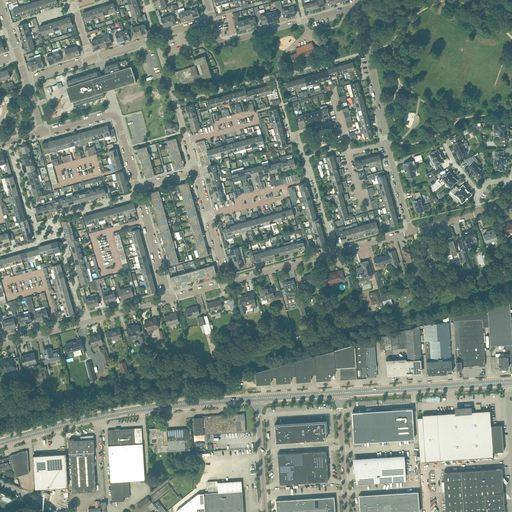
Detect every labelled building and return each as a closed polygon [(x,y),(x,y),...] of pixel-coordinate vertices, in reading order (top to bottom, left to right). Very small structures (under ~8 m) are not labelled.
[(45,7),(43,0),(39,0),(37,1),(39,9),(45,7)] [(285,8),(282,8),(279,0),(277,1),(280,13),(283,12),(284,17),(290,16),(287,4),(284,5),(285,8)] [(287,3),(287,4),(290,16),(296,14),(293,4),(296,3),(294,0),(291,0),(292,2),(287,3)] [(309,0),(310,2),(312,7),(312,8),(315,8),(315,9),(318,8),(318,7),(316,0),(309,0)] [(39,9),(37,1),(31,3),(33,11),(39,9)] [(139,7),(137,1),(128,4),(130,10),(137,8),(139,7)] [(274,2),(276,9),(270,10),(273,20),(279,19),(278,14),(280,13),(277,1),(274,2)] [(306,10),(309,9),(309,10),(312,9),(312,8),(312,7),(310,2),(304,4),(306,10)] [(33,11),(31,3),(25,5),(27,13),(33,11)] [(116,11),(113,3),(107,5),(109,13),(116,11)] [(193,5),(189,6),(190,9),(193,18),(199,16),(197,11),(199,10),(197,3),(193,5)] [(21,6),(19,6),(21,15),(27,13),(25,5),(21,6)] [(109,13),(107,5),(101,7),(103,15),(109,13)] [(21,15),(19,6),(13,8),(15,17),(21,15)] [(261,22),(262,22),(262,23),(268,22),(265,12),(265,11),(259,13),(258,6),(255,7),(256,14),(259,13),(261,21),(261,22)] [(103,15),(101,7),(95,9),(97,17),(103,15)] [(139,7),(137,8),(130,10),(132,16),(141,13),(139,7)] [(252,8),(253,13),(250,13),(251,17),(248,18),(251,27),(256,25),(256,24),(257,24),(256,23),(254,14),(256,14),(255,7),(252,8)] [(97,17),(95,9),(89,10),(91,19),(97,17)] [(179,13),(177,9),(175,10),(175,12),(177,18),(180,17),(181,21),(187,19),(185,11),(179,13)] [(193,18),(190,9),(185,11),(187,19),(193,18)] [(89,10),(83,12),(85,21),(91,19),(89,10)] [(273,20),(270,10),(265,12),(268,22),(273,20)] [(172,13),(173,15),(167,16),(170,25),(176,23),(174,19),(177,18),(175,12),(172,13)] [(236,26),(238,25),(240,30),(245,28),(243,19),(239,20),(238,17),(239,17),(238,12),(237,12),(232,13),(236,26)] [(164,27),(170,25),(167,16),(161,18),(162,22),(164,27)] [(72,24),(70,17),(64,18),(66,27),(70,26),(72,32),(70,33),(71,36),(77,34),(74,23),(72,24)] [(66,27),(64,18),(58,20),(60,29),(66,27)] [(60,29),(58,20),(52,22),(54,31),(60,29)] [(54,31),(52,22),(46,24),(48,33),(54,31)] [(20,32),(28,29),(26,23),(18,26),(20,32)] [(46,24),(39,26),(42,34),(48,33),(46,24)] [(144,24),(140,25),(139,25),(141,34),(147,32),(144,24)] [(133,27),(132,26),(129,27),(131,32),(131,33),(134,32),(135,36),(141,34),(139,25),(133,27)] [(124,30),(121,31),(123,39),(124,40),(130,38),(129,37),(132,36),(131,33),(131,32),(129,27),(126,28),(127,29),(124,30)] [(123,39),(121,31),(118,32),(117,29),(116,28),(111,30),(112,32),(113,38),(114,40),(117,39),(118,42),(124,40),(123,39)] [(30,35),(28,29),(20,32),(22,38),(30,35)] [(113,38),(111,30),(108,31),(109,35),(103,37),(106,45),(112,43),(111,39),(113,38)] [(32,41),(30,35),(22,38),(24,44),(32,41)] [(106,45),(103,37),(97,39),(100,47),(106,45)] [(82,47),(79,38),(75,39),(77,45),(71,47),(74,56),(80,54),(78,48),(82,47)] [(97,39),(96,39),(92,40),(94,49),(100,47),(97,39)] [(24,44),(26,50),(34,47),(32,41),(24,44)] [(312,42),(295,49),(297,52),(290,55),(294,63),(317,54),(312,42)] [(58,50),(59,51),(53,53),(56,61),(62,59),(60,55),(63,55),(61,49),(60,46),(58,47),(58,50)] [(71,47),(65,49),(64,48),(61,49),(63,55),(66,54),(67,58),(74,56),(71,47)] [(53,53),(47,55),(46,54),(43,54),(46,62),(49,61),(49,63),(56,61),(53,53)] [(40,55),(41,57),(35,59),(38,67),(44,65),(43,63),(46,62),(43,54),(40,55)] [(197,73),(200,80),(211,76),(209,71),(211,70),(209,70),(204,55),(193,59),(195,66),(197,73)] [(35,59),(33,59),(29,61),(31,69),(38,67),(35,59)] [(172,66),(179,88),(189,85),(188,81),(199,77),(197,73),(195,66),(193,59),(172,66)] [(129,67),(126,60),(103,67),(106,75),(103,76),(103,75),(100,76),(100,77),(99,77),(97,71),(96,70),(91,71),(91,73),(86,74),(86,73),(85,73),(86,73),(77,76),(77,77),(72,79),(71,77),(71,78),(66,79),(67,81),(69,89),(75,87),(75,89),(71,90),(72,95),(77,93),(77,95),(72,97),(74,105),(105,96),(103,90),(108,88),(108,90),(111,89),(111,88),(113,87),(135,80),(135,81),(136,81),(131,65),(130,65),(131,67),(129,67)] [(354,69),(352,62),(346,63),(349,71),(354,69)] [(349,71),(346,63),(340,65),(342,73),(349,71)] [(342,73),(340,65),(334,67),(336,74),(342,73)] [(334,67),(328,68),(328,70),(330,76),(336,74),(334,67)] [(11,77),(7,69),(1,71),(5,79),(11,77)] [(330,76),(328,70),(322,72),(325,80),(331,78),(330,76)] [(325,80),(322,72),(316,74),(319,81),(325,80)] [(319,81),(316,74),(310,75),(313,83),(319,81)] [(313,83),(310,75),(304,77),(306,85),(313,83)] [(306,85),(304,77),(298,79),(300,86),(306,85)] [(300,86),(298,79),(292,80),(294,88),(300,86)] [(294,88),(292,80),(286,82),(289,93),(295,91),(294,88)] [(358,82),(357,82),(350,84),(352,90),(360,88),(358,82)] [(272,92),(270,84),(264,86),(266,94),(272,92)] [(266,94),(264,86),(258,88),(260,96),(266,94)] [(260,96),(258,88),(251,90),(254,97),(260,96)] [(361,94),(360,88),(352,90),(353,96),(361,94)] [(246,91),(245,89),(239,91),(241,99),(247,97),(246,93),(245,91),(246,91)] [(245,91),(246,93),(247,97),(247,99),(254,97),(251,90),(246,91),(245,91)] [(241,99),(239,91),(233,93),(235,100),(241,99)] [(235,100),(233,93),(227,94),(229,102),(235,100)] [(229,102),(227,94),(221,96),(223,104),(229,102)] [(361,94),(353,96),(351,97),(352,103),(355,102),(363,100),(361,94)] [(223,104),(221,96),(214,98),(217,105),(223,104)] [(217,105),(214,98),(208,99),(210,104),(210,107),(217,105)] [(365,106),(363,100),(355,102),(357,108),(365,106)] [(187,112),(195,110),(193,104),(185,106),(187,112)] [(320,107),(321,110),(323,117),(329,116),(326,105),(320,107)] [(366,112),(365,106),(357,108),(358,114),(366,112)] [(266,112),(267,116),(267,117),(270,116),(278,114),(276,108),(268,110),(269,111),(266,112)] [(196,116),(195,110),(187,112),(189,118),(196,116)] [(323,117),(321,110),(315,111),(317,119),(323,117)] [(317,119),(315,111),(309,113),(311,121),(317,119)] [(368,118),(366,112),(358,114),(360,120),(368,118)] [(311,121),(309,113),(303,115),(305,122),(311,121)] [(280,120),(278,114),(270,116),(272,122),(280,120)] [(305,122),(303,115),(296,116),(299,124),(305,122)] [(198,122),(196,116),(189,118),(190,124),(198,122)] [(360,120),(357,121),(359,127),(370,124),(368,118),(360,120)] [(281,126),(280,120),(272,122),(274,128),(281,126)] [(190,124),(192,130),(200,128),(198,122),(190,124)] [(172,123),(168,124),(166,126),(165,127),(167,135),(175,132),(178,127),(177,123),(174,124),(172,123)] [(370,124),(359,127),(360,133),(363,132),(371,130),(370,124)] [(477,124),(467,129),(469,133),(478,128),(477,126),(477,124)] [(508,131),(508,129),(507,124),(498,125),(498,127),(494,127),(494,132),(499,131),(499,140),(504,140),(504,139),(505,139),(508,139),(508,134),(508,133),(508,131)] [(109,130),(107,125),(101,127),(104,137),(106,137),(105,136),(110,135),(110,137),(115,136),(113,129),(109,130)] [(283,132),(281,126),(274,128),(275,135),(283,132)] [(104,137),(101,127),(96,128),(98,139),(104,137)] [(98,139),(96,128),(90,130),(93,140),(98,139)] [(90,130),(84,132),(87,142),(93,140),(90,130)] [(363,132),(364,134),(365,139),(373,137),(371,130),(363,132)] [(251,132),(252,137),(249,138),(251,146),(257,145),(254,131),(251,132)] [(258,136),(257,131),(254,131),(257,145),(264,143),(261,135),(258,136)] [(87,142),(84,132),(78,133),(81,144),(87,142)] [(285,138),(283,132),(275,135),(277,141),(284,139),(285,138)] [(81,144),(78,133),(72,135),(75,145),(81,144)] [(246,139),(245,134),(242,135),(245,148),(251,146),(249,138),(246,139)] [(459,157),(467,153),(462,142),(464,141),(461,134),(455,137),(457,142),(453,144),(459,157)] [(75,145),(72,135),(66,137),(69,147),(75,145)] [(239,136),(240,141),(237,142),(239,150),(245,148),(242,135),(239,136)] [(69,147),(66,137),(60,138),(63,149),(69,147)] [(234,142),(232,137),(230,138),(233,151),(239,150),(237,142),(234,142)] [(63,149),(60,138),(54,140),(57,150),(63,149)] [(168,148),(170,155),(180,152),(179,149),(180,149),(178,141),(177,141),(176,138),(166,140),(168,148)] [(227,139),(228,144),(225,145),(227,153),(233,151),(230,138),(227,139)] [(285,138),(284,139),(277,141),(279,147),(286,145),(285,138)] [(57,150),(54,140),(48,141),(51,152),(57,150)] [(211,164),(209,158),(208,156),(206,148),(205,145),(204,140),(195,142),(202,167),(211,164)] [(51,152),(48,141),(42,143),(45,154),(51,152)] [(215,142),(216,147),(213,148),(215,156),(221,155),(217,141),(215,142)] [(222,146),(220,141),(217,141),(221,155),(227,153),(225,145),(222,146)] [(157,150),(156,148),(159,147),(158,143),(151,145),(152,151),(157,150)] [(30,151),(28,144),(20,146),(22,153),(30,151)] [(206,148),(208,156),(209,158),(215,156),(213,148),(210,149),(208,144),(205,145),(206,148)] [(140,160),(141,163),(150,160),(146,146),(137,149),(138,152),(137,152),(139,160),(140,160)] [(115,149),(114,149),(109,151),(110,157),(118,155),(116,148),(115,149)] [(431,172),(426,174),(428,179),(433,176),(435,175),(443,171),(440,166),(440,167),(439,164),(444,161),(443,161),(444,160),(440,153),(439,153),(438,150),(434,151),(431,152),(432,153),(430,154),(436,165),(437,168),(435,169),(431,172)] [(32,157),(30,151),(22,153),(24,159),(32,157)] [(504,151),(494,151),(494,156),(498,157),(495,169),(499,170),(501,170),(504,171),(505,165),(506,165),(506,162),(507,157),(504,156),(504,151)] [(180,152),(170,155),(173,162),(173,165),(175,170),(184,167),(183,163),(184,163),(182,156),(181,156),(180,152)] [(242,159),(243,162),(255,159),(253,152),(247,154),(248,157),(242,159)] [(292,154),(289,155),(286,155),(287,160),(289,168),(295,166),(293,158),(292,154)] [(334,158),(333,154),(325,157),(327,163),(340,159),(339,156),(334,158)] [(381,162),(379,154),(373,156),(375,164),(381,162)] [(120,161),(118,155),(110,157),(112,163),(120,161)] [(375,164),(373,156),(367,158),(369,165),(375,164)] [(34,163),(32,157),(24,159),(26,165),(34,163)] [(369,165),(367,158),(361,159),(363,167),(369,165)] [(54,159),(51,160),(52,164),(47,165),(48,167),(53,166),(56,165),(54,159)] [(341,162),(340,159),(327,163),(329,169),(336,167),(335,163),(341,162)] [(361,159),(354,161),(357,169),(363,167),(361,159)] [(150,160),(141,163),(142,167),(141,167),(143,174),(144,174),(145,178),(146,178),(154,175),(150,160)] [(289,168),(287,160),(281,162),(283,169),(289,168)] [(112,163),(112,165),(114,169),(122,167),(120,161),(112,163)] [(405,172),(407,178),(416,176),(415,175),(414,171),(417,171),(415,165),(414,161),(412,161),(403,164),(404,169),(404,170),(405,170),(405,172)] [(471,169),(470,170),(471,172),(471,171),(477,179),(479,177),(480,178),(483,175),(482,174),(485,172),(482,169),(481,170),(477,165),(478,165),(475,161),(468,167),(471,169)] [(283,169),(281,162),(275,163),(277,171),(283,169)] [(35,169),(34,163),(26,165),(27,171),(35,169)] [(268,163),(262,165),(264,172),(270,171),(269,165),(268,163)] [(269,165),(270,171),(271,173),(277,171),(275,163),(269,165)] [(209,173),(217,171),(215,164),(207,167),(209,173)] [(264,172),(262,165),(256,166),(258,174),(264,172)] [(258,174),(256,166),(250,168),(252,176),(255,175),(256,176),(255,178),(256,182),(258,182),(258,183),(260,182),(258,174)] [(337,170),(336,167),(329,169),(330,175),(343,171),(342,168),(337,170)] [(38,168),(35,169),(27,171),(29,177),(37,175),(40,174),(38,168)] [(252,176),(250,168),(244,170),(246,178),(252,176)] [(238,171),(237,169),(231,171),(234,181),(240,179),(238,171)] [(246,178),(244,170),(238,171),(240,179),(246,178)] [(124,177),(123,171),(115,173),(116,179),(116,180),(124,177)] [(218,177),(217,171),(209,173),(210,179),(218,177)] [(344,174),(343,171),(330,175),(332,181),(340,179),(339,176),(344,174)] [(445,173),(440,177),(449,188),(457,180),(449,171),(446,174),(445,173)] [(386,181),(385,174),(377,177),(378,183),(386,181)] [(13,175),(12,176),(9,177),(5,178),(7,184),(15,182),(13,175)] [(39,181),(37,175),(29,177),(31,184),(39,181)] [(433,176),(428,179),(429,185),(429,184),(431,183),(430,182),(433,179),(434,180),(436,178),(435,175),(433,176)] [(124,177),(116,180),(116,179),(114,180),(115,186),(118,186),(126,184),(124,177)] [(220,183),(218,177),(210,179),(212,185),(220,183)] [(341,182),(340,179),(332,181),(334,187),(347,183),(346,181),(341,182)] [(41,188),(39,181),(31,184),(32,190),(41,188)] [(388,187),(386,181),(378,183),(380,189),(388,187)] [(16,188),(15,182),(7,184),(8,190),(16,188)] [(183,199),(192,197),(191,193),(192,193),(190,185),(189,186),(188,182),(176,185),(177,189),(178,189),(180,196),(182,196),(183,199)] [(308,188),(306,182),(298,184),(300,190),(308,188)] [(222,189),(220,183),(212,185),(214,191),(222,189)] [(347,186),(347,183),(334,187),(335,193),(340,192),(341,192),(343,191),(342,188),(347,186)] [(114,187),(109,188),(109,191),(115,190),(119,189),(120,192),(128,190),(126,184),(118,186),(115,186),(114,187)] [(462,202),(470,194),(463,185),(458,189),(455,186),(448,192),(454,198),(456,196),(462,202)] [(106,194),(104,187),(97,189),(99,196),(106,194)] [(388,187),(380,189),(377,190),(379,196),(382,195),(390,193),(388,187)] [(18,194),(16,188),(8,190),(10,197),(18,194)] [(41,188),(32,190),(34,196),(42,194),(41,188)] [(310,194),(308,188),(300,190),(302,196),(310,194)] [(99,196),(97,189),(91,191),(93,198),(99,196)] [(223,195),(222,189),(214,191),(216,197),(223,195)] [(152,204),(153,207),(163,205),(159,190),(149,193),(150,196),(149,197),(152,204)] [(93,198),(91,191),(85,192),(87,200),(93,198)] [(414,206),(415,205),(415,207),(415,208),(416,212),(430,209),(429,204),(422,206),(419,195),(420,195),(419,191),(413,193),(414,193),(416,200),(413,201),(414,206)] [(341,192),(340,192),(335,193),(333,193),(335,200),(348,196),(347,193),(342,195),(341,192)] [(73,196),(72,193),(66,194),(66,197),(68,205),(75,203),(73,196)] [(391,199),(390,193),(382,195),(383,201),(391,199)] [(20,200),(18,194),(10,197),(12,203),(20,200)] [(81,201),(79,194),(73,196),(75,203),(81,201)] [(310,194),(302,196),(299,197),(301,203),(304,203),(311,200),(310,194)] [(216,197),(217,203),(225,201),(223,195),(216,197)] [(349,199),(348,196),(335,200),(337,206),(344,204),(345,204),(344,200),(349,199)] [(68,205),(66,197),(60,199),(62,205),(62,206),(68,205)] [(193,200),(192,197),(183,199),(187,214),(196,211),(195,207),(196,207),(194,200),(193,200)] [(62,206),(62,205),(60,199),(54,201),(56,208),(62,206)] [(393,205),(391,199),(383,201),(385,207),(393,205)] [(22,207),(20,200),(12,203),(13,209),(22,207)] [(313,206),(311,200),(304,203),(305,209),(313,206)] [(54,201),(54,202),(48,204),(51,212),(57,210),(56,208),(54,201)] [(136,210),(133,202),(127,204),(129,212),(136,210)] [(287,204),(289,209),(286,210),(288,218),(294,216),(292,208),(290,203),(287,204)] [(51,212),(48,204),(42,206),(44,214),(51,212)] [(129,212),(127,204),(121,206),(123,214),(129,212)] [(345,204),(344,204),(337,206),(338,212),(351,208),(351,205),(345,207),(345,204)] [(163,205),(153,207),(154,211),(153,211),(155,216),(156,218),(157,222),(167,219),(163,205)] [(395,211),(393,205),(385,207),(387,213),(395,211)] [(42,206),(41,206),(36,207),(38,215),(44,214),(42,206)] [(123,214),(121,206),(115,207),(117,215),(123,214)] [(282,211),(281,206),(278,207),(282,220),(288,218),(286,210),(282,211)] [(313,206),(305,209),(303,209),(304,215),(307,215),(314,213),(315,213),(315,212),(316,212),(315,209),(314,209),(313,206)] [(23,213),(22,207),(13,209),(15,215),(22,213),(23,213)] [(117,215),(115,207),(108,209),(111,217),(117,215)] [(275,207),(277,213),(274,213),(276,221),(282,220),(278,207),(275,207)] [(340,218),(348,216),(347,213),(352,211),(351,208),(338,212),(340,218)] [(111,217),(108,209),(102,211),(105,219),(111,217)] [(270,214),(269,209),(266,210),(270,223),(276,221),(274,213),(270,214)] [(263,211),(265,216),(261,217),(264,225),(270,223),(266,210),(263,211)] [(105,219),(102,211),(96,213),(98,221),(105,219)] [(197,215),(196,211),(187,214),(191,228),(200,225),(199,222),(200,222),(198,214),(197,215)] [(395,211),(387,213),(384,214),(385,220),(388,219),(396,217),(395,211)] [(258,218),(257,212),(254,213),(257,226),(264,225),(261,217),(258,218)] [(23,213),(22,213),(15,215),(17,222),(19,221),(25,219),(23,213)] [(98,221),(96,213),(90,214),(92,222),(93,226),(96,225),(95,221),(98,221)] [(251,214),(252,219),(249,220),(251,228),(257,226),(254,213),(251,214)] [(315,213),(314,213),(307,215),(309,221),(311,220),(316,218),(315,213)] [(90,214),(84,216),(86,224),(92,222),(90,214)] [(246,221),(245,216),(242,217),(245,230),(251,228),(249,220),(246,221)] [(239,217),(240,223),(237,224),(239,231),(245,230),(242,217),(239,217)] [(396,217),(388,219),(390,225),(398,223),(396,217)] [(29,225),(27,218),(25,219),(19,221),(21,227),(29,225)] [(160,233),(161,236),(171,234),(169,226),(172,225),(170,218),(167,219),(157,222),(158,225),(157,225),(160,233)] [(317,218),(316,218),(311,220),(312,226),(320,224),(318,218),(317,218)] [(72,226),(71,224),(70,219),(62,221),(64,228),(72,226)] [(234,224),(232,219),(230,220),(233,233),(239,231),(237,224),(234,224)] [(484,224),(481,224),(482,229),(495,226),(494,221),(489,222),(488,219),(483,221),(484,224)] [(228,226),(225,227),(227,235),(233,233),(230,220),(227,221),(228,226)] [(378,229),(376,221),(370,223),(372,231),(378,229)] [(511,222),(508,224),(508,223),(503,224),(506,232),(511,231),(511,232),(511,231),(511,222)] [(372,231),(370,223),(364,224),(366,232),(372,231)] [(322,230),(320,224),(312,226),(314,232),(322,230)] [(366,232),(364,224),(358,226),(360,234),(366,232)] [(30,231),(29,225),(21,227),(22,233),(30,231)] [(194,242),(195,243),(204,240),(203,236),(204,236),(202,229),(201,229),(200,225),(191,228),(194,242)] [(73,232),(72,226),(64,228),(65,234),(73,232)] [(133,226),(127,228),(128,232),(131,231),(133,237),(141,235),(139,228),(134,230),(133,226)] [(360,234),(358,226),(352,228),(354,236),(360,234)] [(354,236),(352,228),(345,229),(348,237),(354,236)] [(460,249),(461,252),(462,251),(467,250),(466,246),(467,246),(467,247),(473,245),(472,244),(478,242),(477,239),(475,232),(473,228),(469,229),(470,231),(461,233),(462,238),(457,240),(460,249)] [(487,233),(484,234),(485,238),(486,243),(497,240),(497,238),(496,233),(494,234),(493,228),(492,229),(493,229),(486,231),(486,230),(487,233)] [(348,237),(345,229),(339,231),(341,239),(348,237)] [(323,236),(322,230),(314,232),(316,238),(323,236)] [(22,233),(23,235),(24,240),(32,237),(30,231),(22,233)] [(73,232),(65,234),(67,240),(69,240),(75,238),(73,232)] [(10,241),(8,233),(1,234),(3,242),(10,241)] [(171,234),(161,236),(162,240),(162,243),(163,245),(164,247),(165,251),(175,248),(171,234)] [(142,241),(141,235),(133,237),(134,244),(142,241)] [(316,238),(316,240),(317,245),(325,242),(323,236),(316,238)] [(77,238),(75,238),(69,240),(71,246),(79,244),(77,238)] [(204,240),(195,243),(199,257),(208,254),(207,251),(208,250),(206,243),(205,243),(204,240)] [(305,248),(303,240),(297,242),(299,250),(305,248)] [(453,240),(448,242),(449,245),(442,247),(443,252),(445,256),(452,254),(452,256),(457,254),(454,245),(453,240)] [(60,252),(57,241),(51,243),(54,253),(60,252)] [(144,247),(142,241),(134,244),(136,250),(144,247)] [(284,243),(285,245),(287,253),(293,251),(291,243),(290,244),(290,241),(284,243)] [(299,250),(297,242),(291,243),(293,251),(299,250)] [(54,253),(51,243),(45,245),(47,253),(48,255),(54,253)] [(80,250),(79,244),(71,246),(73,252),(80,250)] [(45,245),(38,246),(39,248),(41,254),(47,253),(45,245)] [(285,245),(279,247),(281,255),(287,253),(285,245)] [(429,253),(423,255),(423,254),(425,259),(426,263),(438,259),(435,251),(433,246),(427,248),(429,253)] [(146,254),(144,247),(136,250),(138,256),(146,254)] [(239,253),(238,247),(230,249),(232,255),(239,253)] [(281,255),(279,247),(273,248),(274,254),(275,256),(281,255)] [(406,254),(407,259),(410,260),(415,259),(412,248),(408,249),(408,247),(402,249),(404,255),(406,254)] [(41,254),(39,248),(33,250),(35,258),(36,261),(39,260),(38,257),(41,256),(41,254)] [(175,248),(165,251),(166,254),(166,257),(167,259),(167,262),(168,261),(169,265),(179,262),(175,248)] [(275,256),(274,254),(273,248),(266,250),(269,258),(275,256)] [(35,258),(33,250),(26,252),(28,260),(35,258)] [(82,256),(80,250),(73,252),(74,259),(82,256)] [(258,253),(257,250),(253,251),(256,262),(263,260),(260,252),(258,253)] [(263,260),(269,258),(266,250),(260,252),(263,260)] [(398,263),(395,251),(388,253),(389,254),(391,261),(392,265),(394,265),(398,263)] [(28,260),(26,252),(20,253),(22,261),(28,260)] [(22,261),(20,253),(14,255),(16,263),(22,261)] [(241,259),(239,253),(232,255),(233,261),(241,259)] [(147,260),(146,254),(138,256),(139,262),(147,260)] [(389,254),(379,257),(374,258),(377,269),(385,267),(383,263),(391,261),(389,254)] [(16,263),(14,255),(8,257),(10,265),(16,263)] [(84,263),(82,256),(74,259),(76,265),(84,263)] [(10,265),(8,257),(2,258),(4,266),(10,265)] [(241,259),(233,261),(235,267),(246,264),(244,258),(241,259)] [(149,266),(147,260),(139,262),(141,268),(149,266)] [(362,267),(356,268),(357,273),(358,276),(357,276),(358,280),(359,281),(365,279),(372,277),(369,265),(368,261),(361,263),(361,264),(362,267)] [(60,263),(52,266),(50,266),(50,269),(53,269),(54,272),(62,270),(60,263)] [(85,269),(84,263),(76,265),(78,271),(85,269)] [(199,269),(202,278),(205,277),(205,278),(213,276),(212,275),(216,274),(214,265),(206,267),(199,269)] [(151,272),(149,266),(141,268),(143,274),(151,272)] [(87,275),(85,269),(78,271),(79,277),(87,275)] [(198,279),(202,278),(199,269),(185,273),(187,282),(191,281),(191,282),(198,280),(198,279)] [(64,276),(62,270),(54,272),(56,278),(64,276)] [(342,271),(338,273),(338,271),(326,274),(329,284),(344,280),(342,271)] [(375,272),(379,287),(379,288),(385,287),(383,278),(381,278),(379,271),(375,272)] [(152,278),(151,272),(143,274),(144,280),(152,278)] [(187,282),(185,273),(170,277),(173,286),(176,285),(176,286),(184,284),(184,283),(187,282)] [(315,288),(314,284),(313,281),(313,279),(311,274),(303,276),(304,281),(305,283),(308,282),(310,289),(315,288)] [(87,275),(79,277),(81,283),(88,281),(89,281),(87,275)] [(65,282),(64,276),(56,278),(57,284),(65,282)] [(104,277),(99,278),(96,279),(98,290),(100,295),(103,294),(104,300),(104,301),(105,303),(111,301),(108,293),(107,289),(104,290),(103,287),(101,287),(100,283),(105,282),(104,277)] [(319,290),(325,288),(322,277),(316,279),(319,290)] [(154,284),(152,278),(144,280),(146,287),(154,284)] [(89,281),(88,281),(89,286),(94,285),(94,286),(95,291),(98,290),(96,279),(89,281)] [(286,281),(282,282),(283,284),(284,287),(286,296),(287,299),(295,297),(296,302),(296,303),(301,307),(304,306),(302,300),(301,295),(299,291),(296,292),(293,280),(286,282),(286,281)] [(67,288),(65,282),(57,284),(59,291),(66,289),(67,288)] [(130,283),(124,285),(125,288),(127,296),(133,295),(130,283)] [(154,284),(146,287),(148,293),(156,290),(154,284)] [(67,288),(66,289),(59,291),(61,297),(69,294),(67,288)] [(272,288),(266,289),(265,288),(261,289),(262,294),(263,299),(270,298),(271,301),(278,298),(281,297),(280,292),(273,293),(272,288)] [(381,296),(381,297),(382,301),(391,299),(392,299),(402,296),(409,294),(407,288),(400,290),(381,296)] [(117,292),(117,290),(108,293),(111,301),(116,299),(114,293),(117,292)] [(42,298),(42,300),(43,300),(45,306),(40,307),(43,320),(49,319),(47,311),(49,310),(44,292),(41,293),(42,298)] [(96,293),(91,295),(91,297),(94,306),(99,304),(96,293)] [(240,297),(240,298),(241,304),(239,304),(241,309),(242,313),(246,312),(244,305),(252,302),(252,301),(255,301),(253,293),(247,294),(248,295),(240,297)] [(69,294),(61,297),(59,297),(59,300),(62,299),(62,303),(70,301),(69,294)] [(321,299),(320,294),(312,296),(314,305),(319,304),(320,305),(322,304),(321,299)] [(374,297),(370,299),(372,305),(382,302),(382,301),(381,297),(380,294),(373,296),(374,297)] [(34,309),(32,301),(31,296),(28,297),(33,315),(35,314),(38,322),(43,320),(40,307),(34,309)] [(28,297),(25,298),(27,302),(29,310),(23,312),(26,323),(32,322),(30,315),(33,315),(28,297)] [(94,306),(91,297),(86,299),(88,307),(94,306)] [(215,303),(212,304),(211,302),(207,303),(209,311),(210,310),(211,314),(222,311),(221,307),(222,307),(220,299),(214,301),(215,303)] [(15,312),(12,301),(9,302),(13,315),(7,316),(10,328),(16,326),(15,324),(16,324),(15,323),(14,320),(17,319),(16,317),(15,312)] [(72,307),(70,301),(62,303),(64,309),(72,307)] [(510,301),(487,307),(489,326),(491,366),(495,366),(495,369),(508,368),(508,361),(511,361),(511,317),(511,318),(510,301)] [(185,309),(186,311),(187,317),(199,314),(197,306),(192,307),(193,308),(186,310),(185,309)] [(57,318),(59,317),(59,316),(60,313),(65,312),(66,315),(74,313),(72,307),(64,309),(57,311),(55,311),(57,318)] [(483,327),(489,326),(487,307),(484,307),(453,311),(456,350),(460,350),(461,360),(456,361),(456,371),(457,371),(462,371),(462,368),(461,365),(462,365),(461,365),(479,364),(479,366),(485,365),(485,364),(485,359),(483,327)] [(18,313),(19,316),(16,317),(17,319),(19,319),(21,325),(26,323),(23,312),(18,313)] [(172,313),(172,314),(165,316),(167,326),(176,323),(176,324),(179,323),(177,317),(176,312),(172,313)] [(199,319),(200,325),(206,323),(208,333),(212,332),(210,325),(209,323),(209,322),(207,315),(204,316),(200,317),(200,319),(199,319)] [(7,316),(2,318),(2,321),(3,323),(3,324),(4,326),(4,328),(5,329),(10,328),(7,316)] [(151,319),(152,320),(145,322),(146,326),(147,332),(149,333),(150,333),(152,332),(153,331),(154,330),(153,329),(159,327),(156,317),(151,319)] [(451,359),(448,322),(424,325),(425,341),(426,361),(427,372),(427,373),(452,372),(452,371),(451,359)] [(129,336),(130,339),(136,337),(135,334),(136,334),(140,333),(140,329),(138,325),(132,326),(132,325),(126,327),(128,331),(129,336)] [(398,332),(384,336),(379,336),(380,349),(407,347),(408,360),(406,360),(406,358),(405,358),(396,359),(386,360),(386,367),(387,366),(388,374),(397,374),(406,373),(406,374),(412,374),(412,373),(420,372),(420,365),(421,364),(421,359),(419,326),(398,332)] [(119,329),(112,331),(108,332),(110,340),(122,337),(119,329)] [(102,342),(101,339),(100,334),(90,337),(93,348),(97,347),(96,344),(102,342)] [(81,339),(65,344),(68,352),(83,348),(81,339)] [(374,339),(354,344),(356,368),(361,367),(362,377),(377,376),(374,339)] [(354,344),(354,343),(339,348),(334,350),(335,367),(340,367),(340,372),(340,379),(357,378),(356,368),(354,344)] [(51,348),(50,348),(44,350),(47,361),(60,357),(58,351),(51,353),(49,348),(51,348)] [(103,363),(104,363),(109,361),(106,349),(100,350),(103,363)] [(334,350),(314,355),(315,373),(316,380),(331,379),(330,372),(335,372),(335,367),(334,350)] [(36,362),(35,357),(34,352),(21,356),(24,364),(27,363),(27,364),(36,362)] [(294,360),(295,375),(295,376),(296,381),(311,380),(310,374),(315,373),(314,355),(294,360)] [(2,372),(17,368),(18,371),(21,370),(20,367),(19,362),(14,363),(13,358),(12,358),(7,360),(7,361),(0,363),(0,362),(0,363),(0,364),(1,367),(2,372)] [(133,362),(135,370),(144,367),(143,363),(140,364),(139,359),(135,360),(135,362),(133,362)] [(290,375),(295,375),(294,360),(275,366),(275,376),(276,383),(291,382),(290,375)] [(275,376),(275,366),(255,371),(256,384),(271,383),(270,376),(275,376)] [(413,423),(412,408),(392,409),(392,412),(360,412),(360,410),(359,410),(359,411),(352,411),(353,427),(353,432),(353,437),(354,442),(359,442),(364,441),(364,442),(364,441),(369,441),(368,437),(378,437),(379,440),(378,440),(378,441),(379,441),(384,440),(389,440),(388,436),(393,436),(398,435),(399,439),(398,439),(399,439),(404,439),(409,439),(414,438),(414,439),(414,438),(413,433),(414,433),(413,433),(413,428),(413,423)] [(417,418),(420,461),(439,460),(493,457),(492,451),(503,451),(501,425),(491,425),(490,410),(471,411),(470,411),(470,412),(461,412),(454,412),(436,414),(436,417),(425,418),(425,417),(422,418),(417,418)] [(244,413),(202,416),(202,417),(193,417),(194,435),(237,432),(240,432),(246,431),(244,413)] [(325,434),(326,434),(326,432),(325,432),(325,428),(325,426),(325,422),(325,421),(324,421),(320,421),(319,421),(315,422),(315,421),(314,421),(314,422),(312,422),(310,422),(309,422),(305,422),(304,422),(300,422),(299,422),(299,423),(295,423),(294,423),(290,423),(289,423),(285,423),(284,423),(280,424),(279,424),(275,424),(274,424),(274,425),(275,425),(275,429),(275,431),(275,435),(276,442),(326,439),(326,438),(325,434)] [(162,428),(149,428),(150,433),(150,438),(157,438),(157,442),(158,452),(164,451),(168,451),(188,450),(187,444),(187,434),(187,429),(167,430),(167,425),(166,426),(162,426),(162,428)] [(145,480),(142,443),(141,428),(134,428),(107,430),(112,502),(124,501),(124,497),(130,497),(129,481),(145,480)] [(80,436),(80,440),(74,440),(74,439),(69,439),(72,492),(96,491),(93,452),(94,452),(93,435),(80,436)] [(0,468),(13,465),(16,477),(29,473),(28,450),(10,455),(10,457),(0,459),(0,468)] [(278,453),(280,484),(304,482),(327,481),(328,481),(327,469),(327,463),(326,450),(314,451),(278,453)] [(34,455),(33,455),(35,489),(68,487),(66,453),(64,453),(64,454),(46,455),(34,455)] [(372,458),(355,459),(355,473),(354,473),(355,475),(356,475),(356,479),(356,484),(406,481),(404,456),(372,458)] [(502,511),(502,509),(503,509),(503,508),(502,508),(501,492),(502,492),(501,492),(501,484),(498,481),(501,478),(498,475),(500,473),(500,469),(500,468),(493,468),(444,471),(444,472),(445,472),(445,486),(440,486),(441,492),(442,492),(442,495),(446,495),(447,511),(445,511),(502,511)] [(208,492),(218,492),(217,481),(207,481),(208,492)] [(150,497),(148,498),(152,502),(152,503),(157,499),(171,488),(168,483),(150,497)] [(243,511),(242,490),(204,493),(204,507),(197,508),(196,511),(243,511)] [(359,511),(412,511),(419,511),(418,491),(359,495),(359,511)] [(334,511),(334,496),(319,497),(276,500),(276,511),(334,511)] [(152,502),(148,498),(147,497),(141,502),(137,505),(141,510),(152,502)] [(165,511),(166,511),(158,500),(154,503),(158,508),(157,509),(159,511),(158,511),(165,511)]
